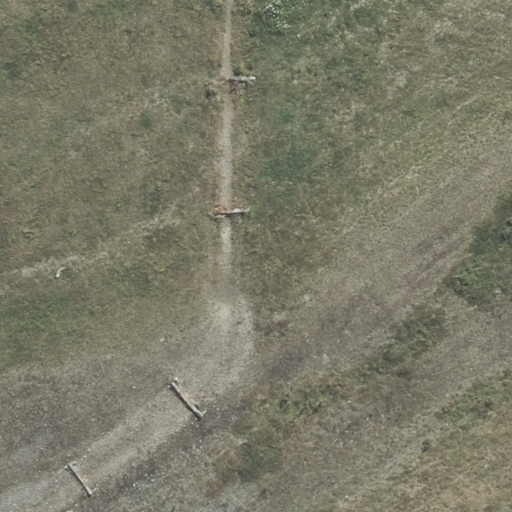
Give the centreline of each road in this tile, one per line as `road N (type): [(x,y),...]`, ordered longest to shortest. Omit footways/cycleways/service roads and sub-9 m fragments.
road 1 (track): [(230,0),(214,304),(171,410),(0,510)]
road 2 (track): [(511,271),(176,511)]
